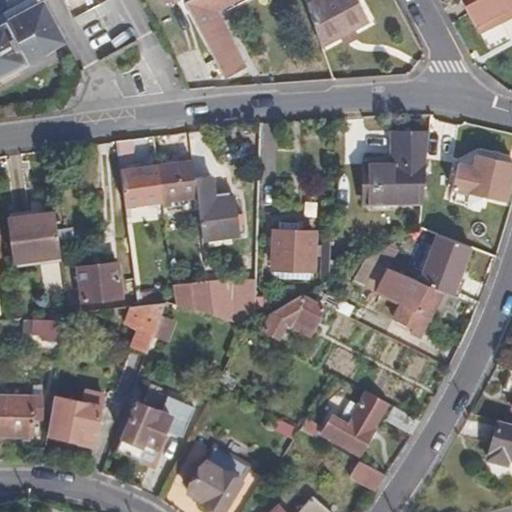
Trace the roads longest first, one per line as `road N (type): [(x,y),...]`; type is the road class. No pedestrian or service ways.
road 1 (tertiary): [(456,96),(191,112),(0,137)]
road 2 (residential): [(511,268),(443,423),(384,511)]
road 3 (residential): [(135,511),(78,490),(0,484)]
